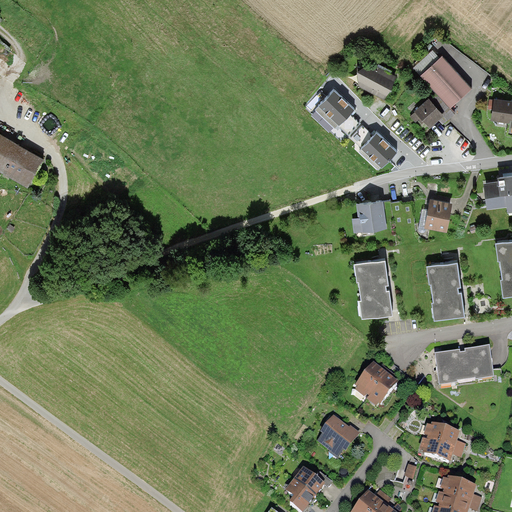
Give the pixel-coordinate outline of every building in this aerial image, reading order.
[(413,68),(420,76),(440,58),(433,50),(413,68)] [(471,89),(442,56),(440,58),(420,76),(436,93),(450,109),(471,89)] [(397,77),(371,63),(358,73),(358,86),(384,100),(397,77)] [(355,109),(335,89),(315,109),(335,128),(339,124),(340,125),(351,114),(355,109)] [(415,111),(416,113),(412,116),(417,121),(419,119),(422,124),(425,122),(431,128),(439,121),(442,124),(454,114),(450,109),(436,93),(415,111)] [(312,110),(322,99),(318,94),(307,105),(312,110)] [(511,101),(495,99),(494,100),(490,99),(488,109),(493,110),(491,121),(509,124),(510,120),(511,120),(511,101)] [(349,133),(360,122),(351,114),(340,125),(349,133)] [(362,148),(373,135),(363,126),(351,139),(362,148)] [(398,151),(377,131),(373,135),(362,148),(383,168),(398,151)] [(0,172),(28,188),(44,160),(11,141),(0,134),(0,172)] [(498,180),(485,182),(488,208),(508,206),(509,212),(511,211),(511,172),(497,175),(498,180)] [(453,204),(430,200),(428,210),(423,209),(419,229),(419,231),(421,232),(423,233),(424,232),(425,231),(426,229),(447,232),(453,204)] [(383,201),(356,205),(358,219),(353,220),(355,233),(387,229),(383,201)] [(417,232),(413,202),(403,204),(403,202),(391,203),(395,231),(405,230),(405,234),(417,232)] [(511,240),(496,242),(504,296),(511,295),(511,240)] [(386,259),(356,264),(364,319),(394,315),(390,288),(386,289),(385,284),(389,284),(386,259)] [(458,261),(428,265),(435,319),(465,315),(462,289),(458,290),(457,285),(461,285),(458,261)] [(459,351),(436,355),(440,384),(459,382),(459,379),(475,376),(476,381),(496,378),(491,345),(466,349),(467,354),(460,355),(459,351)] [(374,365),(357,390),(369,399),(391,369),(387,366),(383,371),(374,365)] [(391,369),(369,399),(382,408),(399,383),(391,377),(394,371),(391,369)] [(360,435),(335,417),(322,435),(324,437),(320,442),(339,456),(343,450),(347,453),(360,435)] [(461,437),(430,427),(426,442),(456,451),(461,437)] [(421,457),(451,466),(456,451),(426,442),(421,457)] [(467,447),(461,446),(457,459),(463,460),(467,447)] [(417,469),(410,466),(407,478),(415,480),(417,469)] [(317,499),(327,487),(304,469),(294,481),(317,499)] [(477,490),(447,479),(442,493),(472,503),(477,490)] [(307,511),(317,499),(294,481),(284,494),(294,501),(289,506),(296,511),(307,511)] [(386,496),(381,492),(377,497),(382,501),(386,496)] [(442,493),(438,507),(452,511),(469,511),(472,503),(442,493)] [(373,511),(381,503),(368,494),(354,511),(373,511)] [(391,499),(386,496),(382,501),(387,504),(391,499)] [(478,511),(483,499),(477,498),(473,510),(478,511)] [(392,511),(381,503),(373,511),(392,511)]
